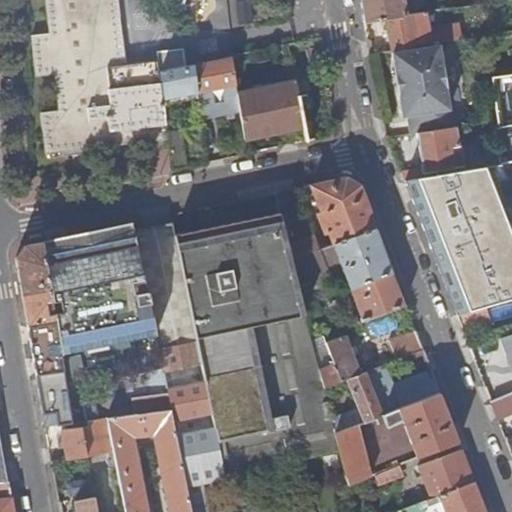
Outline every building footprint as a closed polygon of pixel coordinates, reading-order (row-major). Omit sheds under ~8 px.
[(120,0),(48,0),(53,33),(34,36),(38,75),(57,73),(61,110),(43,112),(47,153),(170,139),(169,132),(165,100),(162,73),(160,61),(128,63),(120,0)] [(361,0),(365,21),(386,18),(407,15),(404,0),(361,0)] [(386,18),(392,51),(393,51),(418,47),(415,33),(430,30),(427,12),(407,15),(386,18)] [(442,31),(444,43),(460,40),(458,28),(442,31)] [(409,115),(412,134),(418,133),(455,127),(441,45),(393,51),(397,75),(401,75),(403,92),(400,93),(404,116),(409,115)] [(195,66),(198,93),(201,119),(241,111),(238,93),(233,58),(222,60),(195,66)] [(162,73),(165,100),(198,93),(195,66),(188,67),(162,73)] [(241,111),(245,139),(272,134),(278,133),(305,128),(296,81),(238,93),(241,111)] [(191,127),(194,155),(205,153),(202,126),(191,127)] [(423,167),(402,172),(406,181),(425,177),(424,172),(438,169),(454,166),(451,147),(459,146),(457,127),(455,127),(418,133),(423,167)] [(170,139),(173,169),(187,166),(183,129),(169,132),(170,139)] [(480,152),(482,167),(499,164),(497,150),(480,152)] [(194,155),(195,164),(206,162),(205,153),(194,155)] [(425,177),(406,181),(414,202),(469,192),(472,213),(451,223),(424,227),(431,247),(464,242),(485,239),(511,234),(511,162),(499,164),(482,167),(438,175),(425,177)] [(345,178),(311,185),(321,209),(316,212),(323,230),(329,228),(335,244),(375,228),(359,185),(345,178)] [(293,189),(277,193),(286,228),(302,221),(293,189)] [(469,192),(414,202),(424,227),(451,223),(472,213),(469,192)] [(204,238),(198,209),(184,212),(187,232),(175,235),(198,347),(214,428),(222,469),(299,454),(301,460),(340,450),(336,431),(332,417),(331,412),(327,396),(325,387),(321,369),(317,352),(313,339),(310,326),(305,305),(301,290),(298,277),(294,261),(256,269),(247,229),(204,238)] [(198,347),(175,235),(173,222),(136,230),(137,234),(164,366),(168,389),(169,393),(173,410),(177,434),(214,428),(198,347)] [(375,228),(335,244),(341,260),(352,287),(392,271),(375,228)] [(137,234),(45,252),(56,322),(59,338),(63,371),(66,386),(164,366),(137,234)] [(511,234),(485,239),(489,273),(511,269),(511,234)] [(316,236),(290,245),(294,260),(321,249),(316,236)] [(45,252),(44,242),(25,246),(17,258),(29,326),(56,322),(45,252)] [(464,242),(431,247),(447,287),(475,279),(464,242)] [(341,260),(335,244),(329,246),(335,262),(341,260)] [(294,260),(294,261),(298,277),(335,262),(329,246),(321,249),(294,260)] [(405,303),(392,271),(352,287),(363,320),(405,303)] [(319,300),(301,290),(305,305),(310,326),(325,320),(319,300)] [(487,307),(462,314),(466,329),(491,322),(487,307)] [(423,350),(415,330),(389,340),(397,360),(423,350)] [(347,379),(361,373),(346,334),(322,344),(326,353),(330,351),(335,364),(321,369),(325,387),(347,379)] [(500,337),(470,346),(476,362),(499,355),(504,347),(500,337)] [(423,350),(397,360),(361,373),(347,379),(358,407),(332,417),(336,431),(358,423),(381,414),(370,384),(387,378),(390,387),(406,381),(406,380),(431,371),(423,350)] [(63,371),(37,374),(44,415),(57,413),(59,426),(72,424),(71,418),(66,386),(63,371)] [(511,386),(506,373),(484,382),(491,401),(511,392),(511,386)] [(396,397),(399,407),(426,397),(423,391),(415,394),(414,391),(396,397)] [(418,458),(459,442),(446,409),(439,392),(426,397),(399,407),(401,412),(378,421),(380,425),(386,423),(388,429),(405,422),(418,458)] [(511,392),(491,401),(498,418),(511,412),(511,392)] [(193,511),(177,434),(173,410),(169,393),(133,399),(136,414),(107,419),(114,452),(125,511),(147,511),(134,443),(132,440),(135,437),(155,434),(159,437),(156,440),(170,511),(193,511)] [(333,394),(327,396),(331,412),(337,411),(333,394)] [(83,416),(71,418),(72,424),(84,422),(83,416)] [(84,422),(72,424),(72,429),(61,431),(66,459),(86,456),(114,452),(107,419),(84,422)] [(336,431),(340,450),(349,485),(356,482),(370,476),(358,423),(336,431)] [(222,469),(214,428),(177,434),(193,511),(207,511),(202,482),(224,478),(222,469)] [(0,482),(9,482),(0,435),(0,482)] [(417,503),(474,481),(461,449),(418,466),(428,492),(415,497),(417,503)] [(403,475),(400,465),(375,475),(379,485),(403,475)] [(485,511),(474,481),(417,503),(411,505),(399,510),(399,511),(485,511)] [(0,511),(14,511),(12,497),(11,497),(9,482),(0,482),(0,511)] [(97,511),(94,497),(74,501),(77,511),(97,511)]
